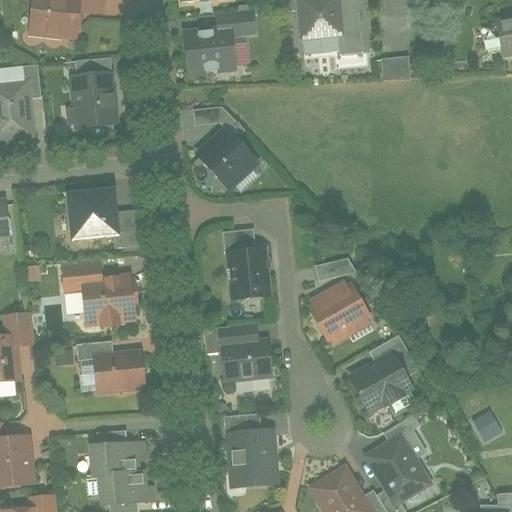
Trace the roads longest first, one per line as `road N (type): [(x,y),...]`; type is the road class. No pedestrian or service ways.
road 1 (residential): [(179,221),(266,212),(285,225),(322,416)]
road 2 (residential): [(203,511),(179,221)]
road 3 (residential): [(174,165),(0,183)]
road 4 (residential): [(174,165),(157,0)]
